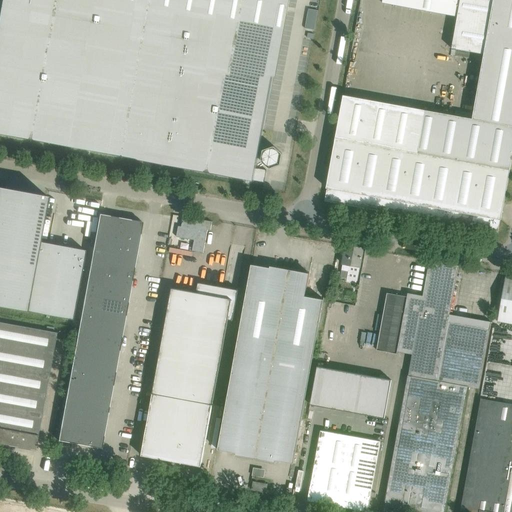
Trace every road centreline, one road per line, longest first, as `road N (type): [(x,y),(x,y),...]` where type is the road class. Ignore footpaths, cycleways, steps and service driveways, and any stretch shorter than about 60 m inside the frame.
road 1 (unclassified): [(304,222),(0,167)]
road 2 (unclassified): [(304,222),(345,0)]
road 3 (unclassified): [(511,260),(304,222)]
road 4 (unclassified): [(179,511),(0,479)]
